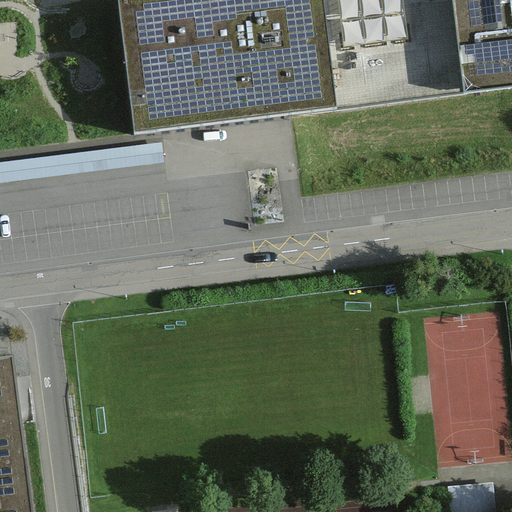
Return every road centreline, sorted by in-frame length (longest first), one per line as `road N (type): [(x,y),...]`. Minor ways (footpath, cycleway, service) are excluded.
road 1 (residential): [(511,223),(41,284)]
road 2 (residential): [(71,511),(41,284)]
